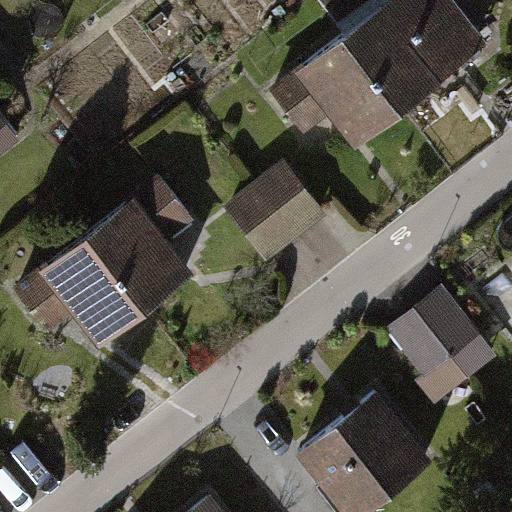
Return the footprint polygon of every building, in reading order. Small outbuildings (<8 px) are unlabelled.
[(389,0),(338,39),(400,121),(489,53),(448,0),(389,0)] [(354,156),(400,121),(338,39),(271,89),(307,137),(327,121),(354,156)] [(0,135),(11,127),(0,112),(0,135)] [(285,158),(230,200),(269,249),(323,207),(285,158)] [(79,238),(142,319),(190,282),(164,247),(192,226),(156,179),(79,238)] [(95,354),(142,319),(79,238),(13,288),(49,335),(69,320),(95,354)] [(442,284),(388,325),(427,375),(481,334),(442,284)] [(379,385),(296,449),(345,511),(363,511),(435,456),(379,385)] [(217,511),(209,501),(195,511),(217,511)]
